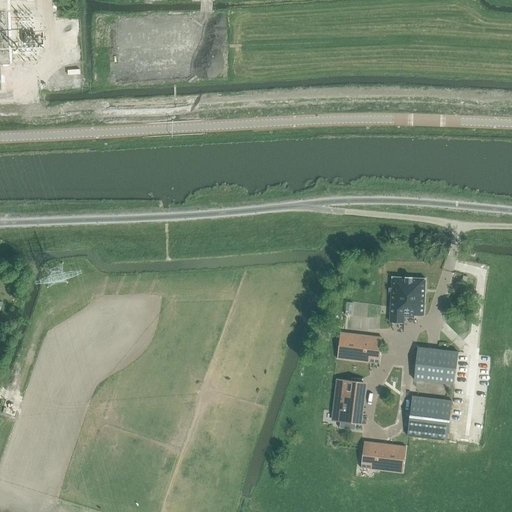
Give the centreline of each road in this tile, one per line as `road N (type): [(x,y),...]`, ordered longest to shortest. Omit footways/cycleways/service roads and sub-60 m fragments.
road 1 (unclassified): [(0,223),(370,200),(511,211)]
road 2 (secondary): [(0,136),(363,117),(511,123)]
road 3 (unknown): [(401,419),(407,360),(452,259),(472,268),(481,292),(459,418)]
